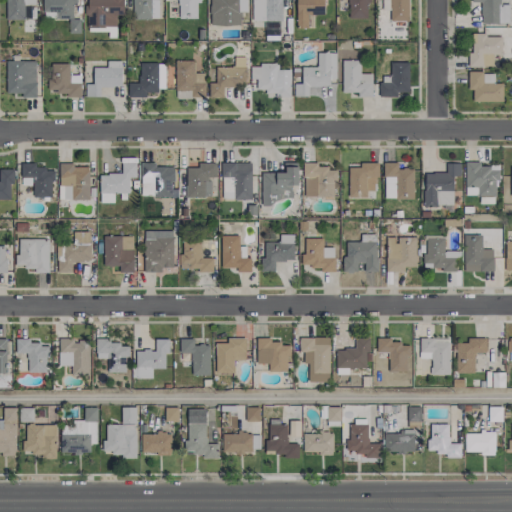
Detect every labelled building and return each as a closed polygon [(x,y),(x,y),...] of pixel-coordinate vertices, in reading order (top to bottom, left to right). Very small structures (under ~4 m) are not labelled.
[(36,19),(35,0),(5,0),(6,20),(36,19)] [(80,33),(80,19),(73,19),(72,4),(76,4),(75,0),(42,0),(43,19),(70,19),(70,33),(80,33)] [(86,0),(87,29),(116,28),(116,15),(124,14),(123,0),(86,0)] [(156,0),(132,0),(133,19),(157,19),(156,0)] [(198,18),(198,0),(178,0),(178,18),(198,18)] [(209,0),(210,25),(240,26),(240,12),(246,12),(246,0),(209,0)] [(281,0),(251,0),(252,21),(282,21),(281,0)] [(314,27),(314,14),(324,14),(324,0),(295,0),(296,28),(314,27)] [(368,18),(368,0),(348,0),(348,18),(368,18)] [(408,21),(408,0),(389,0),(389,21),(408,21)] [(471,0),(471,2),(481,2),(481,23),(509,23),(509,4),(500,4),(500,0),(471,0)] [(501,37),(486,37),(486,33),(469,34),(469,66),(493,66),(492,55),(502,55),(501,37)] [(294,96),(308,96),(308,86),(329,86),(329,79),(335,79),(335,53),(317,53),(317,66),(301,66),(302,83),(294,84),(294,96)] [(6,60),(6,93),(22,93),(22,97),(35,98),(36,61),(6,60)] [(194,60),(174,61),(175,98),(204,98),(204,72),(194,73),(194,60)] [(341,60),(342,92),(358,92),(358,97),(372,96),(371,73),(360,73),(359,60),(341,60)] [(85,97),(100,96),(99,87),(121,86),(121,61),(106,61),(106,67),(92,68),(93,83),(85,84),(85,97)] [(245,86),(245,61),(233,61),(233,66),(215,66),(215,82),(208,82),(208,97),(223,97),(223,86),(245,86)] [(409,63),(390,62),(390,83),(379,83),(379,96),(397,97),(397,92),(408,92),(409,63)] [(164,63),(139,63),(140,82),(128,82),(128,97),(146,97),(146,91),(165,91),(164,63)] [(68,64),(48,64),(49,92),(65,92),(66,97),(80,97),(80,75),(69,75),(68,64)] [(278,64),(249,64),(250,80),(254,79),(255,91),(274,91),(275,97),(290,97),(289,69),(278,69),(278,64)] [(494,72),(468,72),(468,89),(473,89),(472,101),(502,102),(502,83),(493,83),(494,72)] [(136,163),(121,162),(121,174),(99,174),(99,202),(114,202),(114,193),(129,193),(129,177),(135,177),(136,163)] [(171,195),(171,182),(174,182),(174,167),(155,167),(155,162),(141,163),(141,196),(171,195)] [(210,177),(216,177),(216,163),(186,162),(185,197),(209,197),(210,177)] [(261,172),(261,206),(273,206),(272,199),(291,199),(291,185),(298,185),(297,162),(283,162),(283,172),(261,172)] [(335,170),(328,169),(328,166),(318,166),(318,163),(305,162),(304,196),(334,197),(335,170)] [(366,197),(366,190),(377,190),(377,162),(360,163),(360,167),(347,167),(348,197),(366,197)] [(413,198),(413,169),(397,169),(397,162),(384,162),(384,199),(413,198)] [(498,165),(479,165),(479,162),(465,162),(465,195),(480,195),(480,204),(495,203),(494,182),(499,182),(498,165)] [(32,197),(53,197),(52,170),(46,170),(46,167),(36,167),(36,163),(21,163),(21,177),(32,177),(32,197)] [(459,176),(459,163),(446,163),(446,173),(424,172),(423,206),(452,206),(453,176),(459,176)] [(172,267),(173,231),(144,230),(143,271),(162,272),(162,267),(172,267)] [(89,233),(63,233),(64,253),(57,253),(57,273),(71,272),(71,262),(90,261),(89,233)] [(274,269),(274,260),(292,261),(294,235),(279,234),(279,242),(263,241),(262,268),(274,269)] [(376,234),(360,234),(360,241),(343,242),(344,272),(357,272),(357,264),(362,264),(363,271),(376,271),(376,234)] [(464,271),(493,271),(492,249),(481,249),(481,234),(463,235),(464,271)] [(132,272),(133,236),(103,235),(102,266),(119,266),(119,272),(132,272)] [(221,268),(237,267),(237,272),(250,272),(250,257),(246,257),(245,246),(239,246),(239,235),(220,235),(221,268)] [(415,237),(395,237),(386,236),(385,271),(404,272),(404,267),(415,267),(415,237)] [(333,272),(334,247),(322,247),(322,238),(304,238),(303,266),(320,267),(320,272),(333,272)] [(424,267),(442,267),(442,271),(457,271),(457,251),(443,251),(443,238),(424,238),(424,267)] [(48,272),(48,239),(17,239),(17,267),(34,267),(34,272),(48,272)] [(212,272),(212,258),(200,257),(201,239),(181,239),(180,268),(198,268),(198,272),(212,272)] [(328,375),(329,337),(299,337),(299,353),(304,353),(304,364),(311,364),(310,374),(328,375)] [(449,374),(448,337),(418,338),(419,359),(430,358),(431,375),(449,374)] [(209,345),(193,345),(193,338),(179,338),(179,353),(191,353),(191,375),(209,375),(209,345)] [(215,373),(233,373),(233,360),(245,360),(245,338),(226,338),(226,343),(215,343),(215,373)] [(287,371),(288,343),(271,343),(271,338),(256,338),(256,364),(268,364),(268,371),(287,371)] [(335,349),(336,375),(348,374),(348,369),(365,368),(365,361),(370,361),(369,338),(354,338),(355,348),(335,349)] [(456,372),(475,372),(474,353),(486,352),(485,338),(467,338),(467,343),(455,343),(456,372)] [(15,353),(27,353),(27,372),(47,372),(47,344),(30,344),(30,339),(15,339),(15,353)] [(89,340),(58,339),(57,365),(71,365),(71,375),(88,375),(89,340)] [(127,372),(127,344),(110,344),(110,339),(95,339),(95,358),(107,358),(107,372),(127,372)] [(168,339),(154,339),(154,351),(136,350),(135,369),(131,369),(131,378),(151,378),(152,368),(164,369),(165,353),(168,353),(168,339)] [(407,372),(408,346),(400,346),(400,339),(376,339),(376,352),(388,353),(388,371),(407,372)] [(504,387),(504,373),(491,373),(491,387),(504,387)] [(121,424),(105,424),(105,441),(102,441),(102,452),(121,452),(121,458),(135,458),(135,406),(121,406),(121,424)] [(0,454),(15,455),(16,407),(2,407),(2,423),(0,423),(0,454)] [(33,408),(20,407),(19,421),(32,421),(33,408)] [(60,452),(90,453),(90,444),(96,444),(97,407),(83,407),(83,420),(73,420),(73,425),(60,425),(60,452)] [(178,421),(177,407),(164,407),(164,421),(178,421)] [(246,407),(246,422),(259,422),(259,407),(246,407)] [(420,407),(407,407),(407,427),(419,427),(420,407)] [(205,409),(186,409),(186,455),(217,456),(217,443),(205,443),(205,409)] [(164,429),(165,417),(154,417),(153,429),(164,429)] [(299,421),(289,421),(289,436),(299,436),(299,421)] [(460,457),(460,443),(448,443),(448,424),(428,423),(428,451),(445,452),(445,457),(460,457)] [(23,424),(24,454),(40,454),(40,459),(55,459),(55,424),(23,424)] [(266,424),(266,454),(284,454),(284,457),(298,458),(298,444),(286,443),(287,425),(266,424)] [(379,457),(379,443),(367,443),(368,425),(348,424),(347,450),(356,450),(355,456),(379,457)] [(414,452),(414,431),(384,432),(384,452),(414,452)] [(302,453),(332,453),(332,433),(303,432),(302,453)] [(494,432),(464,432),(465,453),(494,453),(494,432)] [(171,433),(141,433),(141,453),(170,454),(171,433)] [(223,433),(222,451),(259,452),(259,434),(223,433)]
